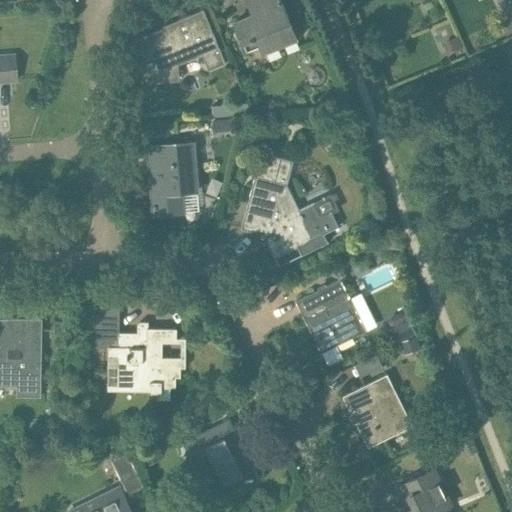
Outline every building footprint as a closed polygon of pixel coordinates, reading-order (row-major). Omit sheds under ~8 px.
[(298,38),(281,0),(260,0),(256,2),(260,10),(254,12),(255,13),(236,21),(244,40),(245,42),(259,37),(264,51),(279,46),(298,38)] [(226,63),(204,9),(179,19),(180,22),(144,37),(148,47),(141,50),(143,83),(169,81),(168,64),(183,58),(185,62),(203,54),(209,70),(226,63)] [(462,47),(457,36),(445,41),(449,52),(462,47)] [(0,81),(15,80),(13,55),(0,56),(0,81)] [(212,105),(213,116),(230,115),(229,104),(212,105)] [(212,120),(214,132),(231,130),(229,118),(212,120)] [(318,128),(330,131),(333,121),(321,118),(318,128)] [(150,166),(154,214),(184,212),(183,191),(194,190),(190,143),(170,145),(172,165),(150,166)] [(280,158),(260,152),(246,209),(241,228),(254,231),(255,227),(266,230),(269,229),(273,236),(266,239),(275,257),(293,249),(298,246),(301,252),(328,239),(324,231),(338,224),(332,211),(322,215),(314,199),(297,208),(285,185),(292,160),(280,158)] [(314,292),(296,300),(321,352),(339,344),(366,330),(378,325),(362,292),(351,298),(341,278),(314,292)] [(120,308),(90,307),(89,345),(117,346),(117,380),(150,381),(150,392),(158,392),(157,399),(170,399),(170,387),(176,387),(176,377),(181,378),(181,368),(186,368),(186,357),(162,357),(162,342),(177,342),(177,328),(148,327),(148,321),(141,321),(138,323),(138,325),(138,341),(114,340),(115,309),(120,309),(120,308)] [(42,319),(0,318),(0,379),(16,380),(16,385),(17,385),(17,396),(41,396),(41,386),(42,319)] [(388,329),(395,343),(416,334),(409,319),(388,329)] [(55,335),(68,335),(68,322),(55,322),(55,335)] [(401,341),(405,353),(421,348),(418,337),(401,341)] [(412,425),(387,374),(342,395),(368,447),(412,425)] [(254,470),(230,419),(185,441),(192,455),(206,448),(224,484),(254,470)] [(156,461),(147,444),(140,448),(149,465),(156,461)] [(132,459),(116,467),(128,494),(145,486),(132,459)] [(452,504),(435,468),(398,486),(404,499),(410,496),(415,506),(402,511),(440,511),(439,510),(452,504)] [(132,511),(130,507),(120,486),(95,498),(99,507),(89,511),(132,511)]
